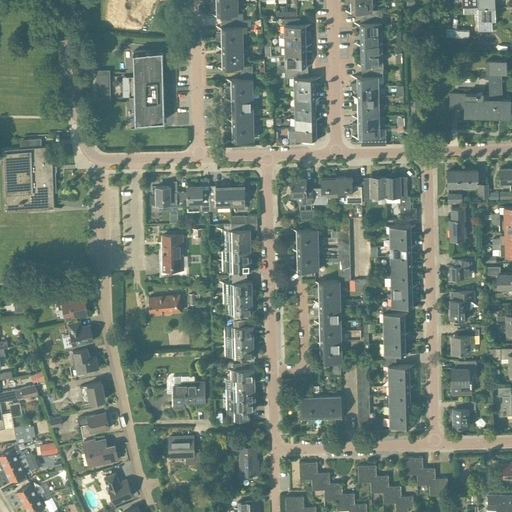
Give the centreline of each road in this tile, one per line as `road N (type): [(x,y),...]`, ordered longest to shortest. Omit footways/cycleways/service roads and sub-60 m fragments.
road 1 (residential): [(435,445),(427,152)]
road 2 (residential): [(149,506),(108,340),(106,261)]
road 3 (residential): [(103,161),(82,145),(62,0)]
road 4 (residential): [(276,449),(435,445)]
road 5 (residential): [(200,159),(196,0)]
road 6 (residential): [(334,155),(331,0)]
road 7 (residential): [(106,261),(138,261),(135,160)]
road 8 (residential): [(274,374),(294,372),(304,359),(302,297),(272,287)]
road 9 (residential): [(272,287),(267,157)]
